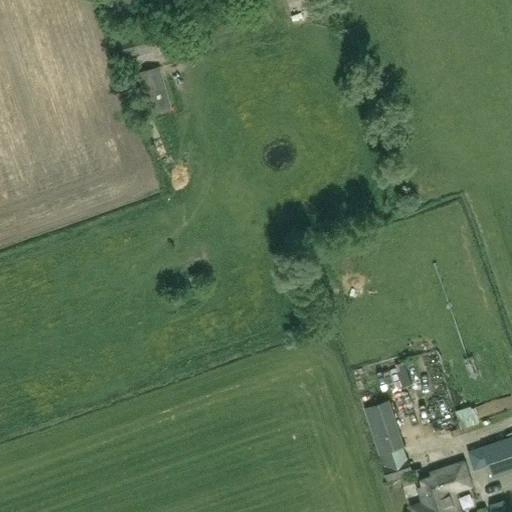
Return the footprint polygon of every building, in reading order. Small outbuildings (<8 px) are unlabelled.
[(146,18),(141,0),(112,0),(119,25),(146,18)] [(124,58),(155,50),(150,29),(119,36),(124,58)] [(172,108),(160,67),(135,74),(146,116),(172,108)] [(208,281),(205,269),(190,274),(193,286),(208,281)] [(397,361),(405,384),(414,381),(406,358),(397,361)] [(411,471),(389,400),(365,408),(387,479),(411,471)] [(511,437),(484,447),(494,477),(511,470),(511,437)] [(472,485),(464,462),(431,473),(434,483),(419,488),(427,510),(421,511),(461,511),(454,491),(472,485)] [(400,499),(413,494),(409,481),(395,486),(400,499)]
